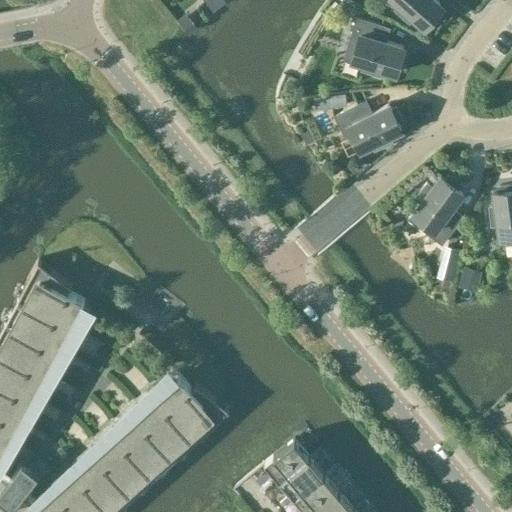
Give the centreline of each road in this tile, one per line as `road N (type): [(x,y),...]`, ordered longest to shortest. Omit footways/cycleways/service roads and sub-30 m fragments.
road 1 (tertiary): [(485,511),(280,263)]
road 2 (tertiary): [(280,263),(79,23)]
road 3 (residential): [(447,126),(280,263)]
road 4 (residential): [(447,126),(460,67),(511,1)]
